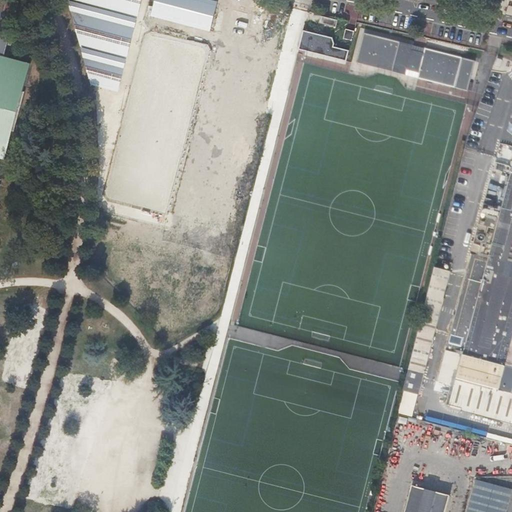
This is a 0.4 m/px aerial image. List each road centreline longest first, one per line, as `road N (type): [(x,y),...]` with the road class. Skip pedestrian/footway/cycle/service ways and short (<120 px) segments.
road 1 (residential): [(511,33),(356,0)]
road 2 (unknown): [(396,511),(411,462),(423,453),(456,465),(462,484),(455,511)]
